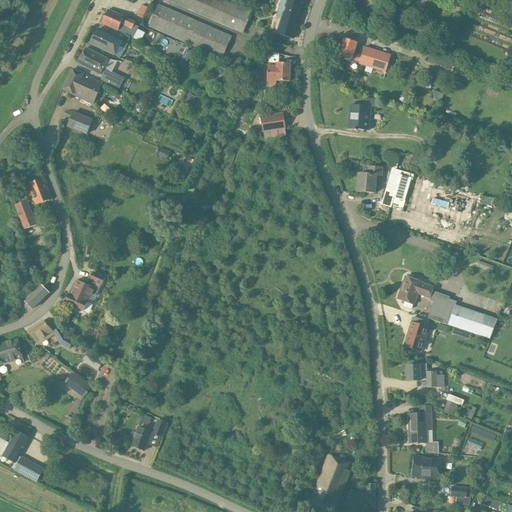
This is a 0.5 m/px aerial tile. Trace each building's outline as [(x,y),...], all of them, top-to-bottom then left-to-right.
[(164,0),(243,34),(253,9),(224,0),(164,0)] [(304,0),(281,0),(278,9),(279,11),(278,16),(278,18),(281,19),(277,34),(293,39),(304,0)] [(232,36),(158,4),(148,27),(222,59),(232,36)] [(137,16),(142,19),(148,8),(142,5),(137,16)] [(136,22),(123,17),(108,10),(102,24),(117,31),(120,24),(132,30),(136,22)] [(121,41),(98,30),(91,43),(114,55),(121,41)] [(357,43),(344,39),(339,56),(352,60),(359,62),(359,64),(385,73),(391,55),(364,47),(362,55),(354,52),(357,43)] [(86,49),(79,63),(100,74),(103,68),(107,60),(86,49)] [(467,66),(431,53),(427,64),(462,77),(462,76),(469,78),(472,70),(467,68),(467,66)] [(236,72),(219,63),(216,69),(233,78),(233,77),(238,80),(241,75),(236,72)] [(291,64),(269,63),(267,86),(276,87),(276,82),(290,82),(290,80),(292,79),(292,75),(290,74),(291,64)] [(83,75),(73,70),(63,90),(74,95),(73,95),(92,105),(102,84),(83,75)] [(115,74),(110,85),(119,89),(124,78),(115,74)] [(231,84),(230,87),(232,88),(232,90),(236,92),(240,85),(235,82),(234,85),(231,84)] [(443,95),(433,92),(434,100),(434,101),(441,103),(443,95)] [(196,97),(187,93),(183,101),(192,106),(196,97)] [(405,97),(399,100),(402,106),(408,102),(405,97)] [(363,107),(371,108),(375,108),(376,99),(364,98),(363,107)] [(142,113),(145,106),(140,103),(136,110),(137,112),(139,113),(142,113)] [(350,106),(349,115),(351,115),(350,129),(355,130),(355,131),(357,131),(357,130),(369,131),(371,108),(350,106)] [(93,120),(73,112),(67,127),(87,135),(93,120)] [(276,117),(276,115),(261,118),(263,132),(285,129),(283,116),(276,117)] [(161,149),(158,157),(168,160),(170,153),(161,149)] [(382,168),(368,167),(367,175),(358,174),(357,192),(375,193),(376,176),(382,176),(382,168)] [(400,172),(394,170),(390,181),(389,180),(381,205),(390,208),(392,198),(393,198),(400,172)] [(393,198),(392,198),(403,201),(411,175),(400,172),(393,198)] [(51,200),(43,179),(29,184),(37,205),(51,200)] [(434,197),(429,213),(446,217),(451,201),(434,197)] [(37,225),(27,200),(15,205),(24,230),(37,225)] [(478,261),(476,267),(492,272),(494,267),(478,261)] [(105,278),(93,272),(90,279),(89,280),(90,281),(88,286),(77,281),(70,295),(68,295),(65,302),(84,311),(92,293),(96,295),(101,285),(105,278)] [(422,283),(405,277),(397,299),(405,302),(403,306),(404,308),(410,310),(412,309),(417,294),(429,298),(431,301),(433,302),(427,319),(441,324),(441,323),(454,327),(461,330),(490,340),(497,320),(455,305),(456,302),(449,300),(450,297),(432,291),(433,288),(421,284),(422,283)] [(50,294),(42,286),(25,302),(33,310),(50,294)] [(54,334),(43,322),(29,331),(38,345),(54,334)] [(412,323),(404,347),(418,351),(426,328),(412,323)] [(454,327),(452,333),(459,335),(461,330),(454,327)] [(65,334),(57,339),(60,345),(69,350),(73,342),(67,338),(65,334)] [(0,362),(21,357),(17,341),(0,345),(0,362)] [(103,361),(88,351),(83,360),(98,370),(103,361)] [(427,372),(427,364),(419,364),(419,366),(407,366),(407,373),(406,374),(406,378),(407,379),(407,382),(426,381),(427,388),(444,388),(444,375),(443,375),(442,371),(427,372)] [(72,372),(64,384),(83,398),(92,387),(72,372)] [(464,385),(462,391),(472,395),(474,389),(464,385)] [(344,393),(339,404),(345,406),(349,395),(344,393)] [(450,397),(445,410),(453,413),(459,400),(450,397)] [(433,431),(431,406),(419,406),(420,414),(408,415),(410,444),(427,443),(426,431),(433,431)] [(167,423),(158,420),(152,434),(162,438),(167,423)] [(459,420),(457,425),(464,428),(466,422),(459,420)] [(129,438),(130,440),(133,441),(131,446),(144,451),(151,433),(139,428),(136,434),(133,433),(131,434),(129,438)] [(29,439),(15,431),(12,437),(11,436),(10,438),(11,438),(9,443),(1,439),(0,440),(0,455),(15,464),(29,439)] [(469,438),(466,445),(480,451),(483,444),(469,438)] [(351,463),(329,454),(306,510),(312,511),(339,511),(339,509),(336,508),(351,472),(348,470),(351,463)] [(441,460),(414,457),(413,474),(430,476),(429,478),(439,479),(441,460)] [(43,470),(34,464),(27,477),(36,482),(43,470)] [(376,485),(365,484),(365,494),(351,490),(348,502),(373,509),(376,509),(376,485)] [(467,488),(451,486),(450,497),(457,498),(456,504),(470,505),(470,498),(467,497),(467,488)]
